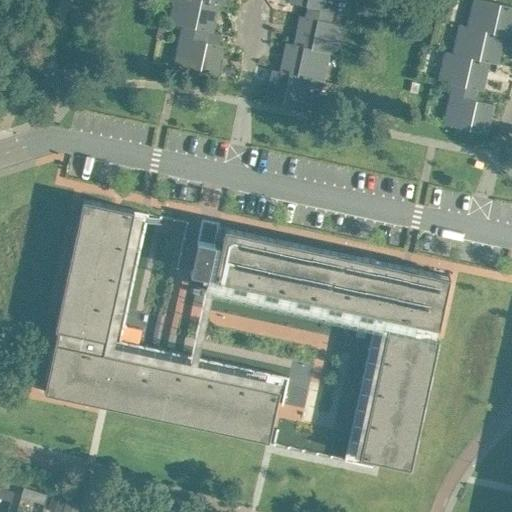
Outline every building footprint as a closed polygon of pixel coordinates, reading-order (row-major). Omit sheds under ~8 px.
[(212,32),(216,14),(218,4),(201,0),(173,0),(168,23),(182,26),(181,31),(205,36),(206,31),(212,32)] [(331,17),(334,0),(288,0),(288,2),(307,6),(306,12),(331,17)] [(510,37),(511,29),(511,6),(481,0),(472,0),(467,27),(466,28),(502,36),(510,37)] [(337,55),(343,25),(329,22),(331,17),(306,12),(305,17),(299,16),(293,44),(329,52),(329,53),(337,55)] [(496,64),(500,47),(502,36),(466,28),(467,27),(459,25),(452,53),(452,54),(488,62),(496,64)] [(217,75),(221,59),(223,46),(204,42),(205,36),(181,31),(173,66),(217,75)] [(323,81),(329,53),(329,52),(293,44),(285,43),(279,71),(315,79),(315,80),(323,81)] [(482,91),(486,74),(488,62),(452,54),(452,53),(445,52),(438,81),(452,84),(450,89),(475,95),(476,90),(482,91)] [(315,79),(279,71),(271,69),(265,99),(309,108),(315,80),(315,79)] [(486,134),(490,118),(493,105),(474,100),(475,95),(450,89),(443,124),(486,134)] [(120,340),(148,213),(83,199),(55,328),(57,329),(44,391),(268,440),(277,397),(282,398),(281,403),(282,404),(288,376),(120,340)] [(436,337),(440,317),(449,275),(225,227),(221,244),(214,242),(212,242),(214,231),(202,228),(193,270),(190,270),(190,271),(214,276),(211,291),(373,327),(344,460),(372,466),(372,464),(367,463),(368,458),(410,467),(437,341),(438,338),(436,337)] [(14,492),(0,487),(0,497),(11,501),(14,492)] [(45,505),(48,495),(24,488),(21,497),(45,505)]
